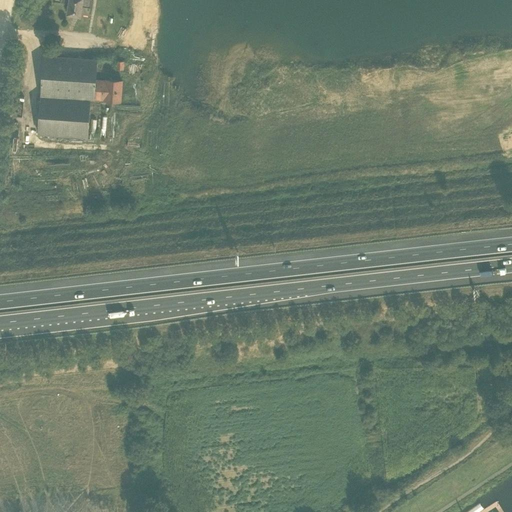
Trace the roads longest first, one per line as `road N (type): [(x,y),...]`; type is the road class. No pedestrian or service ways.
road 1 (motorway): [(0,323),(511,265)]
road 2 (motorway): [(511,244),(0,302)]
road 3 (track): [(168,421),(123,400),(47,387),(0,393)]
road 4 (track): [(380,511),(470,452),(511,410)]
